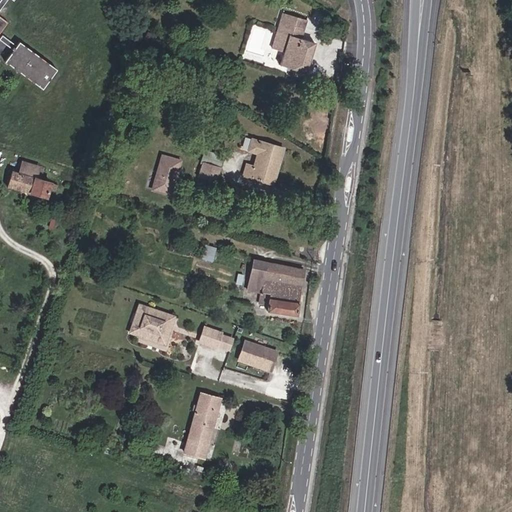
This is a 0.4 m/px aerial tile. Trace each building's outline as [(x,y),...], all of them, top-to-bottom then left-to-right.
[(0,0),(0,13),(1,14),(11,0),(0,0)] [(306,19),(282,12),(282,14),(305,21),(306,19)] [(305,21),(282,14),(271,47),(282,51),(278,64),(304,72),(312,45),(299,40),(305,21)] [(0,46),(10,54),(16,46),(1,35),(0,36),(0,46)] [(19,41),(16,45),(16,46),(10,54),(4,61),(42,89),(56,69),(19,41)] [(273,167),(277,168),(282,149),(252,140),(248,151),(257,153),(253,167),(246,165),(243,175),(268,183),(273,167)] [(199,176),(215,181),(218,169),(206,165),(210,152),(205,150),(202,164),(199,176)] [(210,152),(206,165),(218,169),(222,155),(210,152)] [(171,194),(178,170),(181,160),(163,155),(153,188),(171,194)] [(9,185),(38,194),(47,197),(50,188),(54,190),(56,184),(51,183),(52,181),(35,176),(38,166),(24,162),(21,172),(14,170),(9,185)] [(272,184),(277,168),(273,167),(268,183),(272,184)] [(267,310),(296,315),(303,270),(253,260),(247,290),(260,293),(259,302),(267,304),(267,310)] [(166,328),(168,324),(170,324),(173,316),(139,305),(135,319),(153,325),(149,337),(164,342),(169,329),(166,328)] [(149,337),(153,325),(135,319),(131,330),(149,337)] [(215,347),(220,333),(204,327),(199,341),(215,347)] [(270,371),(276,352),(244,341),(237,360),(270,371)] [(208,443),(220,399),(200,394),(184,452),(199,456),(203,442),(208,443)] [(17,431),(24,434),(26,429),(19,426),(17,431)]
